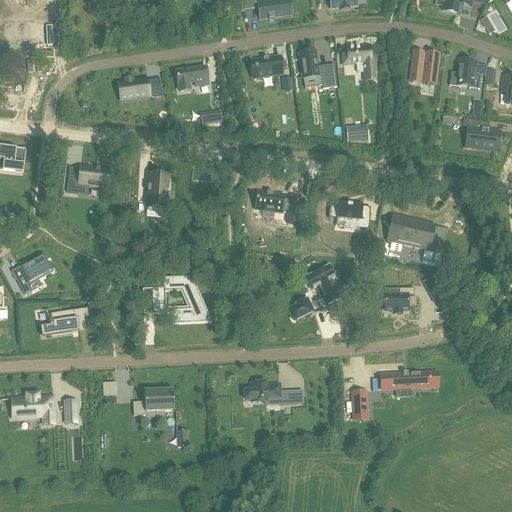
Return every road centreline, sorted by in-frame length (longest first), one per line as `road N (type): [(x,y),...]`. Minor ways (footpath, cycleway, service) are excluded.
road 1 (residential): [(511,55),(447,34),(388,27),(77,69),(52,96),(45,131)]
road 2 (residential): [(509,187),(45,131)]
road 3 (unclassified): [(0,368),(351,350),(439,336)]
